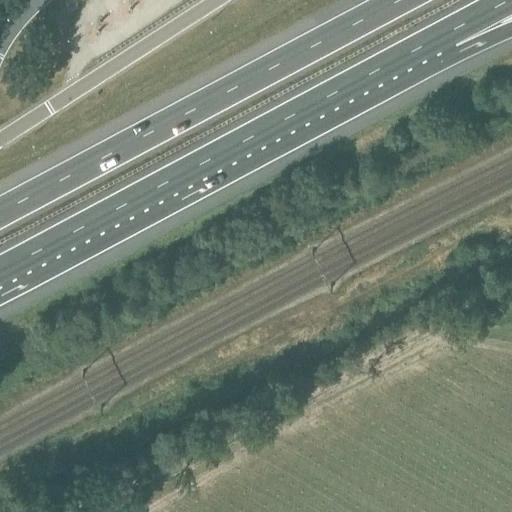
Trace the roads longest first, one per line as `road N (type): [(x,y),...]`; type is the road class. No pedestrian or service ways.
road 1 (track): [(73,511),(511,280)]
road 2 (motorway): [(0,273),(413,54)]
road 3 (motorway): [(400,0),(0,213)]
